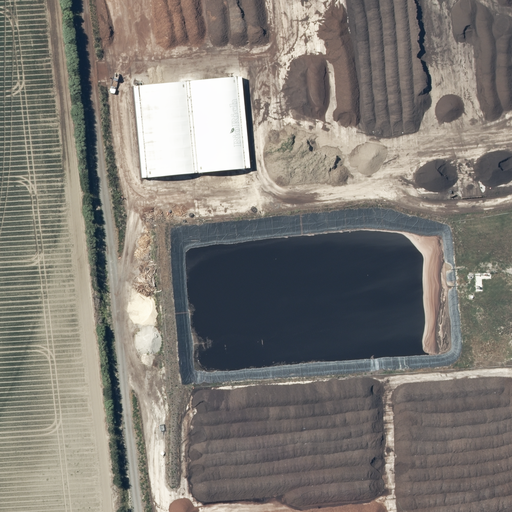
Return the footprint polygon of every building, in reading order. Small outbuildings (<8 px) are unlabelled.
[(239,77),(233,78),(236,108),(242,108),(239,77)] [(233,78),(187,81),(190,112),(193,142),(196,173),(242,170),(239,139),(236,108),(233,78)] [(182,81),(136,85),(139,116),(142,147),(145,178),(191,174),(188,143),(185,112),(182,81)] [(187,81),(182,81),(185,112),(190,112),(187,81)] [(136,85),(130,86),(133,116),(139,116),(136,85)] [(242,108),(236,108),(239,139),(245,139),(242,108)] [(190,112),(185,112),(188,143),(193,142),(190,112)] [(139,116),(133,116),(136,147),(142,147),(139,116)] [(245,139),(239,139),(242,170),(248,169),(245,139)] [(193,142),(188,143),(191,174),(196,173),(193,142)] [(142,147),(136,147),(139,178),(145,178),(142,147)]
